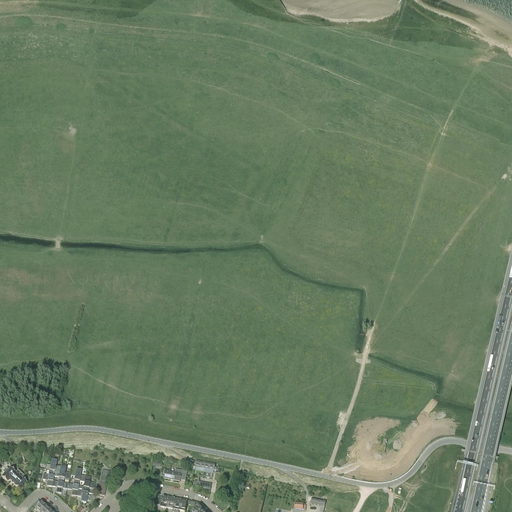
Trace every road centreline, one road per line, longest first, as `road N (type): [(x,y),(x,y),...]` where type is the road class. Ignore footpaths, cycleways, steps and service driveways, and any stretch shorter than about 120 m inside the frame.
road 1 (track): [(331,473),(372,327),(475,68)]
road 2 (track): [(0,416),(101,411),(280,447),(331,473)]
road 3 (tertiary): [(0,432),(90,428),(317,475)]
road 4 (track): [(365,354),(461,370),(511,172)]
road 5 (motorway): [(511,282),(460,511)]
road 6 (tertiary): [(511,452),(378,423),(339,470),(317,475)]
road 7 (motorway): [(475,511),(511,347)]
